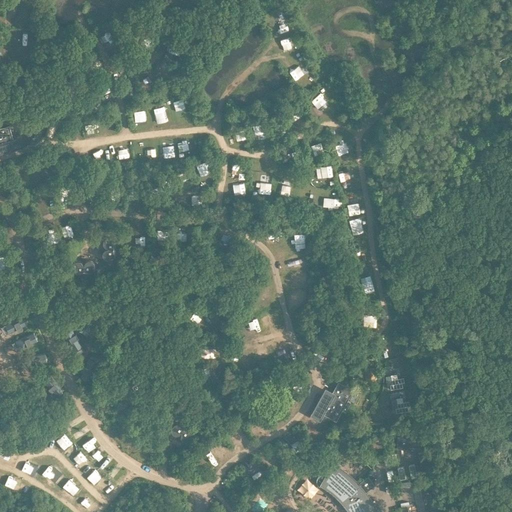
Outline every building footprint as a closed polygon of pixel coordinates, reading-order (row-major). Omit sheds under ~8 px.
[(394,28),(401,36),(409,30),(402,22),(394,28)] [(322,24),(311,29),(316,39),(327,34),(322,24)] [(17,43),(28,42),(27,35),(17,36),(17,43)] [(284,49),(292,47),(290,37),(282,38),(284,49)] [(322,47),(328,57),(337,52),(331,42),(322,47)] [(344,51),(346,59),(355,57),(353,48),(344,51)] [(375,67),(366,69),(368,78),(377,76),(375,67)] [(296,80),(305,75),(301,68),(292,73),(296,80)] [(379,79),(370,83),(374,91),(382,87),(379,79)] [(203,87),(209,94),(216,87),(210,81),(203,87)] [(257,90),(261,97),(269,93),(264,86),(257,90)] [(320,117),(329,106),(322,99),(312,110),(320,117)] [(154,110),(157,125),(167,123),(163,108),(154,110)] [(134,122),(142,122),(142,111),(134,111),(134,122)] [(0,151),(24,143),(20,133),(13,135),(8,122),(0,124),(0,151)] [(255,127),(257,138),(264,136),(262,126),(255,127)] [(309,141),(312,153),(320,151),(318,140),(309,141)] [(336,146),(339,156),(349,153),(345,143),(336,146)] [(355,170),(340,171),(340,183),(356,182),(355,170)] [(324,197),(323,206),(339,207),(339,197),(324,197)] [(350,205),(351,214),(359,213),(359,204),(350,205)] [(352,235),(363,232),(360,217),(349,220),(352,235)] [(114,256),(115,244),(115,243),(114,243),(114,242),(114,241),(113,241),(113,240),(112,240),(111,240),(110,240),(110,239),(109,239),(108,239),(107,239),(106,239),(105,239),(105,240),(104,240),(104,241),(103,241),(103,242),(103,243),(103,244),(103,245),(103,246),(103,247),(104,247),(104,248),(105,248),(106,248),(106,249),(108,249),(108,250),(106,250),(105,250),(105,251),(104,251),(104,252),(103,252),(103,253),(102,253),(102,254),(102,255),(102,256),(102,257),(103,257),(103,258),(103,259),(104,259),(104,260),(105,260),(106,260),(107,261),(108,261),(109,260),(110,260),(111,260),(112,260),(112,259),(113,259),(113,258),(114,258),(114,257),(114,256)] [(135,242),(134,241),(128,242),(128,248),(128,249),(129,250),(130,251),(132,252),(133,252),(134,252),(136,251),(137,250),(137,249),(138,248),(138,247),(138,246),(138,245),(137,244),(136,242),(135,242)] [(128,248),(128,242),(122,242),(121,242),(120,242),(119,244),(118,245),(118,246),(118,247),(118,248),(118,249),(119,250),(120,251),(121,252),(122,252),(123,252),(124,252),(125,251),(126,251),(126,250),(127,250),(127,249),(128,248)] [(42,249),(42,248),(42,247),(42,246),(41,245),(40,244),(39,243),(38,243),(37,243),(36,243),(35,243),(34,243),(33,244),(32,244),(31,245),(31,246),(31,247),(30,248),(30,249),(31,250),(31,251),(31,252),(32,253),(33,253),(34,254),(35,254),(36,255),(37,254),(38,254),(39,254),(40,253),(41,252),(42,251),(42,250),(42,249)] [(83,252),(83,251),(83,245),(78,245),(76,245),(75,246),(74,247),(73,248),(73,250),(73,251),(73,252),(74,252),(74,253),(75,254),(75,255),(77,255),(78,255),(79,255),(80,255),(81,254),(82,254),(82,253),(83,252)] [(93,251),(93,250),(93,248),(92,247),(91,246),(90,245),(89,245),(83,245),(83,251),(84,252),(84,253),(85,254),(86,255),(87,255),(88,255),(89,255),(90,255),(91,255),(92,254),(92,253),(93,253),(93,252),(93,251)] [(294,271),(303,267),(299,258),(290,261),(294,271)] [(77,274),(78,275),(90,274),(91,273),(92,273),(92,272),(93,272),(93,271),(93,270),(94,270),(94,269),(94,268),(94,267),(94,266),(94,265),(93,264),(93,263),(92,263),(92,262),(91,262),(90,262),(89,261),(88,262),(87,262),(86,262),(86,263),(85,263),(84,264),(84,265),(83,267),(82,266),(82,265),(81,264),(80,263),(79,263),(79,262),(78,262),(77,262),(76,262),(76,263),(75,263),(74,263),(74,264),(73,264),(73,265),(73,266),(72,266),(72,267),(72,268),(73,269),(73,270),(73,271),(74,272),(74,273),(75,273),(75,274),(76,274),(77,274)] [(372,275),(362,277),(364,292),(374,291),(372,275)] [(265,290),(260,296),(267,301),(271,295),(265,290)] [(89,317),(80,324),(88,333),(96,325),(89,317)] [(25,318),(5,324),(8,333),(28,326),(25,318)] [(245,332),(253,327),(248,320),(240,325),(245,332)] [(75,329),(66,331),(70,351),(80,349),(75,329)] [(17,350),(38,341),(35,334),(14,342),(17,350)] [(405,387),(403,378),(398,379),(397,374),(386,376),(389,390),(405,387)] [(320,422),(323,416),(336,422),(353,391),(338,383),(332,393),(325,390),(310,417),(320,422)] [(355,392),(350,401),(353,403),(359,392),(356,390),(355,392)] [(177,439),(178,440),(179,440),(180,441),(181,441),(182,440),(183,440),(184,439),(185,439),(185,438),(185,437),(186,437),(186,430),(180,430),(179,431),(178,431),(177,432),(176,433),(176,434),(175,435),(175,436),(175,437),(176,438),(177,439)] [(191,441),(193,440),(194,440),(195,439),(195,438),(196,437),(196,436),(196,435),(196,434),(195,433),(195,432),(194,431),(192,431),(191,430),(186,430),(186,437),(186,438),(187,439),(188,440),(189,440),(190,441),(191,441)] [(398,438),(398,450),(421,450),(421,438),(398,438)] [(4,447),(0,453),(0,456),(7,460),(12,451),(4,447)] [(98,450),(91,457),(98,464),(104,457),(98,450)] [(79,465),(87,460),(83,453),(75,458),(79,465)] [(349,473),(358,481),(371,468),(361,459),(349,473)] [(23,469),(30,474),(35,468),(28,463),(23,469)] [(44,475),(57,483),(63,473),(49,465),(44,475)] [(376,511),(375,510),(371,502),(365,494),(375,487),(368,478),(358,486),(352,480),(346,474),(339,469),(332,465),(325,477),(323,476),(322,476),(321,477),(320,477),(319,478),(318,478),(318,479),(317,479),(317,480),(317,481),(316,483),(317,483),(317,484),(317,485),(317,486),(318,486),(319,487),(320,488),(321,488),(322,489),(323,489),(324,488),(326,488),(326,487),(327,486),(328,486),(332,489),(336,492),(340,496),(344,500),(345,501),(349,506),(352,510),(353,511),(376,511)] [(62,489),(73,497),(79,490),(68,481),(62,489)] [(79,505),(87,510),(92,503),(84,497),(79,505)] [(395,502),(396,509),(410,506),(409,499),(406,500),(395,502)]
